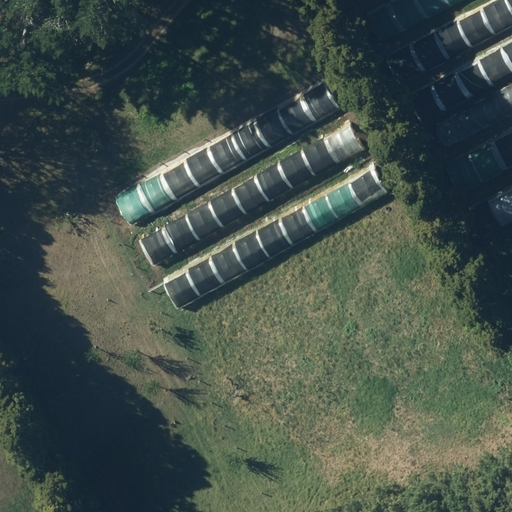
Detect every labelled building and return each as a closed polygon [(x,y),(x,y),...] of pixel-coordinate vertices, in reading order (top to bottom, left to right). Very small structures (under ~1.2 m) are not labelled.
[(385,0),(364,12),(381,42),(458,0),(385,0)] [(511,0),(482,0),(384,55),(404,91),(511,30),(511,0)] [(511,35),(407,96),(426,128),(511,78),(511,35)] [(322,77),(112,197),(130,229),(340,109),(322,77)] [(511,81),(428,131),(444,158),(511,117),(511,81)] [(346,120),(136,239),(154,272),(365,153),(346,120)] [(372,162),(159,281),(178,315),(390,196),(372,162)]
